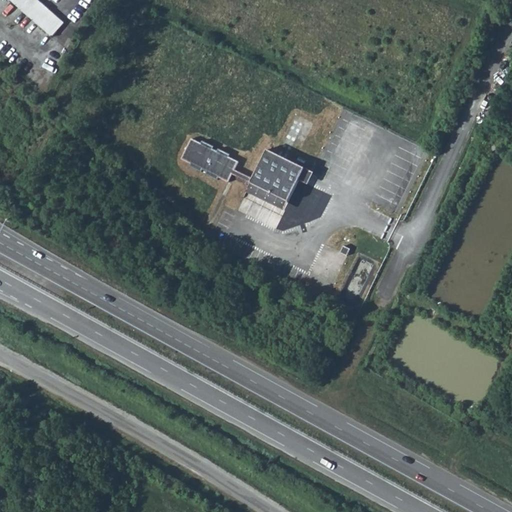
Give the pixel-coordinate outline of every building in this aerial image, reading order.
[(38,0),(10,0),(52,36),(64,22),(38,0)] [(299,134),(303,124),(295,120),(281,150),(288,153),(297,133),(299,134)] [(233,175),(250,183),(289,202),(299,180),(305,169),(267,150),(253,179),(235,170),(239,162),(229,157),(231,155),(219,149),(218,151),(214,149),(215,147),(203,141),(202,144),(192,139),(182,160),(191,164),(190,167),(202,172),(203,170),(207,172),(206,174),(218,180),(219,178),(229,183),(233,175)] [(400,210),(405,192),(372,183),(367,201),(400,210)] [(301,202),(295,199),(292,205),(298,208),(301,202)] [(344,246),(340,253),(347,256),(350,249),(344,246)]
